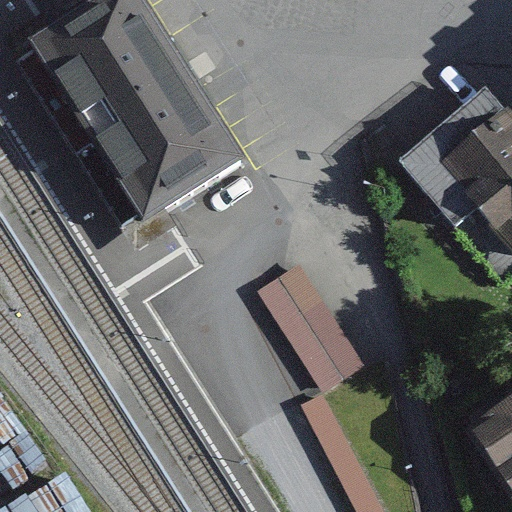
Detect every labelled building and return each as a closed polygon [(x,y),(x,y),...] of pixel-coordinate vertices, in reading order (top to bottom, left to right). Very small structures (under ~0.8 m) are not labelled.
[(241,155),(141,0),(91,0),(31,39),(144,216),(241,155)] [(511,135),(484,103),(403,173),(504,290),(511,283),(511,135)] [(298,267),(258,295),(325,391),(365,363),(298,267)] [(378,511),(327,412),(300,412),(352,511),(378,511)] [(511,417),(469,446),(511,511),(511,417)]
